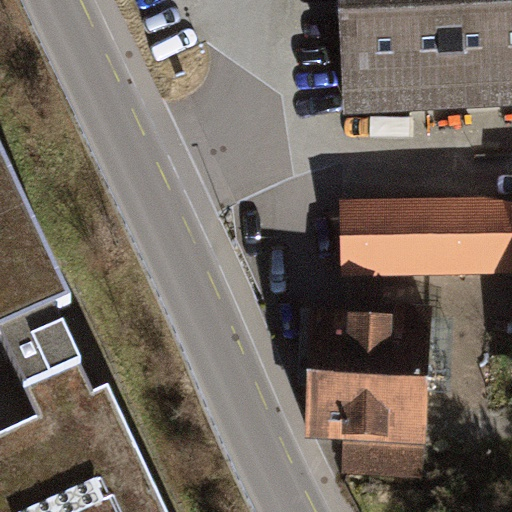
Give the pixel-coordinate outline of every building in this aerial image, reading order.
[(511,0),(331,0),(335,103),(511,97),(511,0)] [(0,157),(0,339),(3,338),(69,307),(0,157)] [(511,196),(338,201),(340,268),(505,264),(509,428),(511,427),(511,196)] [(431,308),(311,302),(303,433),(351,435),(349,468),(422,472),(431,308)] [(37,414),(0,431),(0,511),(167,511),(69,307),(3,338),(37,414)]
